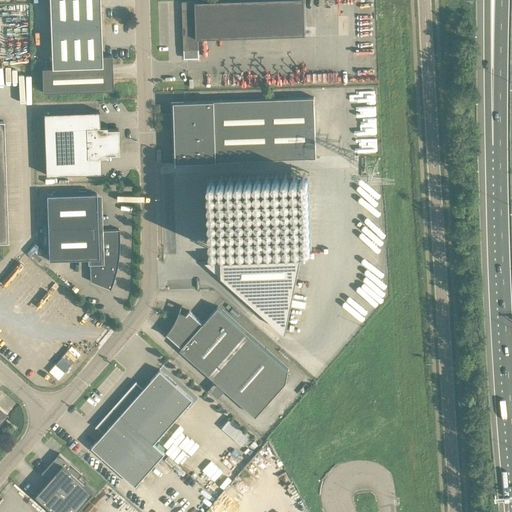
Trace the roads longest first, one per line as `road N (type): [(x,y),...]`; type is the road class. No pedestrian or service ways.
road 1 (secondary): [(453,511),(424,0)]
road 2 (unclassified): [(49,415),(149,296),(140,0)]
road 3 (unknown): [(150,283),(196,277),(275,334),(306,337),(341,311),(357,275),(362,218),(350,177)]
road 4 (motorway): [(499,145),(511,428)]
road 5 (unknown): [(143,73),(346,58)]
road 6 (motorway): [(489,0),(499,145)]
road 7 (motorway): [(501,0),(499,145)]
